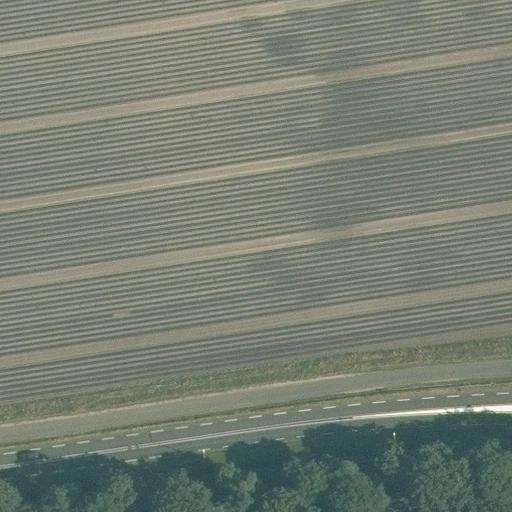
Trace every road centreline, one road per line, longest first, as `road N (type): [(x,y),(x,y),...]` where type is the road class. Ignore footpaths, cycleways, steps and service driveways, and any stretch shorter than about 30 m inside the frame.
road 1 (unclassified): [(511,368),(0,432)]
road 2 (primary): [(0,469),(328,420),(487,410)]
